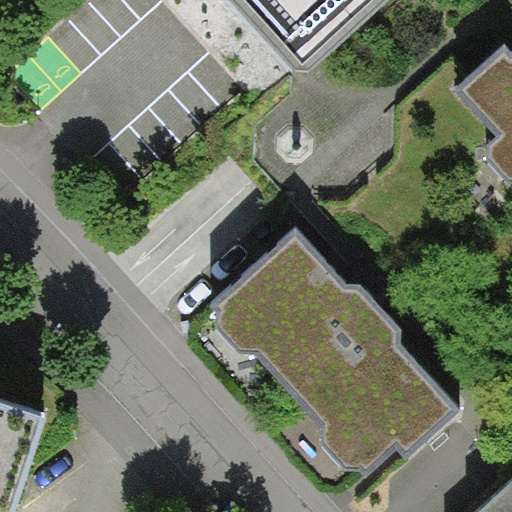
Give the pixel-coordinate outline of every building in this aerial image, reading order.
[(230,0),(293,67),(313,68),(387,0),(230,0)] [(511,35),(456,85),(492,127),(479,148),(501,176),(511,174),(511,35)] [(299,241),(218,312),(221,316),(219,326),(241,352),(258,354),(322,425),(323,440),(349,469),(364,469),(369,474),(400,445),(407,452),(452,411),(396,350),(393,331),(371,305),(360,292),(342,291),(299,241)] [(0,511),(10,511),(39,423),(0,410),(0,511)] [(511,511),(511,486),(483,511),(511,511)]
